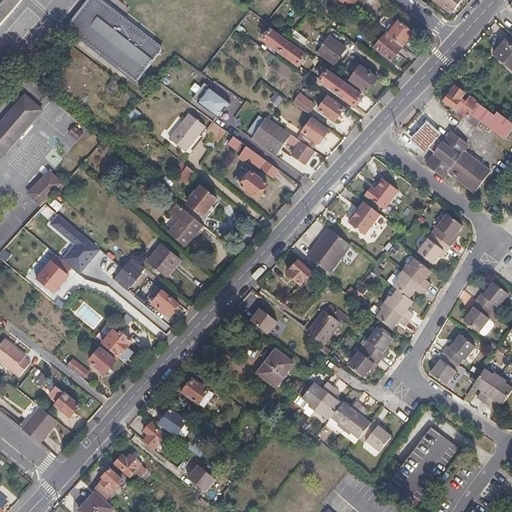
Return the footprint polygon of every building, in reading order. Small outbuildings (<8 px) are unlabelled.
[(0,0),(0,24),(21,0),(0,0)] [(164,46),(102,0),(87,0),(66,25),(136,83),(164,46)] [(430,0),(450,15),(461,0),(430,0)] [(398,22),(387,35),(402,48),(413,34),(398,22)] [(270,30),(262,40),(298,66),(306,56),(299,52),(300,51),(294,47),(294,48),(282,39),(282,38),(276,34),(276,35),(270,30)] [(374,48),(391,62),(401,49),(384,35),(374,48)] [(318,53),(333,65),(346,49),(330,37),(318,53)] [(511,46),(505,41),(494,55),(511,69),(511,46)] [(351,78),(349,80),(367,93),(377,80),(350,59),(342,71),(351,78)] [(326,72),(319,82),(355,108),(362,97),(355,93),(356,92),(351,88),(351,89),(338,80),(338,79),(333,76),(326,72)] [(349,80),(348,83),(365,95),(367,93),(349,80)] [(454,82),(441,100),(478,125),(480,121),(506,138),(511,128),(511,119),(497,109),(496,110),(454,82)] [(232,103),(204,84),(193,100),(221,119),(232,103)] [(317,104),(300,93),(293,103),(310,115),(317,104)] [(0,159),(37,117),(33,113),(38,107),(25,95),(0,123),(0,159)] [(327,97),(318,110),(334,123),(344,109),(327,97)] [(468,142),(430,111),(405,142),(482,201),(511,162),(511,160),(476,134),(468,142)] [(169,139),(185,151),(205,126),(189,114),(169,139)] [(297,140),(266,118),(252,138),(276,155),(286,141),(296,148),(292,154),(306,164),(315,152),(310,148),(297,140)] [(312,119),(297,140),(310,148),(314,141),(318,145),(328,130),(312,119)] [(226,131),(213,122),(206,132),(211,135),(209,138),(216,144),(226,131)] [(235,149),(241,142),(234,137),(228,144),(235,149)] [(274,178),(279,170),(246,146),(238,158),(244,162),(246,159),(274,178)] [(194,173),(188,167),(178,179),(185,184),(194,173)] [(62,184),(49,172),(28,194),(41,206),(44,203),(62,184)] [(251,172),(240,187),(257,200),(268,185),(251,172)] [(372,187),(366,195),(385,209),(399,190),(383,179),(376,190),(372,187)] [(203,217),(217,200),(200,186),(187,204),(203,217)] [(23,227),(57,256),(67,244),(48,225),(58,215),(44,203),(23,227)] [(381,215),(365,203),(351,223),(366,234),(381,215)] [(200,223),(177,204),(169,213),(179,221),(169,233),(185,247),(197,233),(193,231),(200,223)] [(100,249),(58,215),(48,225),(67,244),(57,256),(73,268),(80,274),(100,249)] [(462,227),(451,217),(447,215),(437,227),(439,229),(434,234),(451,247),(455,241),(453,239),(462,227)] [(193,231),(197,233),(203,226),(200,223),(193,231)] [(333,231),(329,229),(314,248),(318,251),(333,231)] [(318,251),(314,248),(308,256),(330,272),(351,245),(333,231),(318,251)] [(446,253),(451,247),(434,234),(430,240),(428,239),(418,252),(434,264),(444,251),(446,253)] [(147,261),(166,277),(181,260),(161,244),(147,261)] [(73,268),(57,256),(50,262),(65,274),(73,268)] [(402,271),(426,290),(431,283),(425,279),(431,271),(415,259),(409,267),(407,265),(402,271)] [(65,274),(50,262),(48,260),(33,278),(52,296),(68,277),(65,274)] [(287,273),(301,286),(306,281),(312,274),(298,261),(287,273)] [(129,263),(124,269),(118,276),(130,286),(141,273),(129,263)] [(421,296),(426,290),(402,271),(397,277),(399,279),(393,287),(397,290),(409,299),(415,291),(421,296)] [(481,294),(476,301),(491,312),(496,306),(498,308),(508,295),(493,283),(483,295),(481,294)] [(173,312),(180,304),(157,286),(147,299),(152,303),(170,318),(174,313),(173,312)] [(385,302),(409,320),(414,314),(408,310),(414,302),(409,299),(397,290),(391,297),(390,296),(385,302)] [(491,312),(476,301),(472,306),(473,307),(463,320),(479,332),(489,319),(487,318),(491,312)] [(376,317),(393,329),(398,322),(404,326),(409,320),(385,302),(380,308),(382,310),(376,317)] [(318,342),(321,344),(337,321),(320,309),(304,332),(318,342)] [(277,323),(259,310),(251,322),(268,335),(277,323)] [(132,321),(125,315),(119,321),(126,326),(132,321)] [(494,323),(489,319),(479,332),(483,336),(486,336),(494,325),(494,323)] [(365,348),(381,360),(385,355),(383,353),(393,339),(378,327),(367,341),(369,343),(365,348)] [(113,330),(101,343),(119,358),(132,342),(120,332),(118,334),(113,330)] [(447,347),(442,352),(458,365),(462,359),(464,361),(475,347),(459,335),(449,349),(447,347)] [(5,340),(0,346),(0,361),(19,376),(30,362),(24,357),(25,356),(5,340)] [(321,344),(318,342),(313,349),(325,359),(331,352),(321,344)] [(106,374),(116,361),(100,348),(89,361),(106,374)] [(377,366),(381,360),(365,348),(360,353),(359,352),(348,365),(364,377),(374,364),(377,366)] [(276,387),(295,364),(275,349),(257,373),(276,387)] [(458,365),(442,352),(438,358),(441,360),(430,373),(445,385),(456,372),(454,370),(458,365)] [(89,372),(73,359),(67,366),(83,379),(89,372)] [(34,368),(30,373),(44,385),(48,379),(34,368)] [(477,379),(473,386),(481,391),(476,398),(483,402),(500,377),(494,372),(492,374),(484,369),(477,379)] [(198,404),(212,386),(196,374),(193,378),(182,393),(198,404)] [(500,377),(483,402),(489,406),(493,400),(501,405),(511,389),(511,388),(504,383),(506,381),(500,377)] [(297,379),(291,388),(296,392),(302,383),(297,379)] [(314,411),(333,386),(327,382),(323,388),(315,382),(302,399),(310,404),(308,407),(314,411)] [(331,418),(343,403),(335,397),(340,391),(333,386),(314,411),(321,416),(322,414),(330,420),(331,418)] [(55,405),(70,417),(80,406),(55,387),(48,395),(57,402),(55,405)] [(344,431),(363,406),(356,401),(352,407),(344,401),(343,403),(331,418),(339,423),(337,426),(344,431)] [(362,435),(372,423),(364,417),(369,411),(363,406),(344,431),(341,435),(355,445),(362,435)] [(40,407),(23,429),(40,444),(58,421),(40,407)] [(157,428),(167,436),(168,434),(170,431),(177,436),(187,422),(170,410),(157,428)] [(380,423),(374,419),(372,423),(362,435),(367,440),(366,442),(380,453),(393,436),(378,425),(380,423)] [(157,428),(152,423),(144,431),(148,435),(144,440),(155,449),(167,436),(157,428)] [(385,488),(415,511),(439,480),(461,450),(430,427),(385,488)] [(189,449),(181,443),(177,448),(185,454),(189,449)] [(191,450),(200,457),(205,451),(195,444),(191,450)] [(122,455),(115,463),(130,477),(134,472),(139,477),(146,469),(141,465),(146,460),(135,451),(127,460),(122,455)] [(116,489),(127,477),(124,475),(125,473),(116,465),(104,478),(106,479),(94,492),(95,493),(105,502),(113,493),(111,491),(114,487),(116,489)] [(216,480),(196,466),(184,478),(204,494),(216,480)] [(79,511),(110,511),(113,509),(105,502),(95,493),(79,511)] [(0,511),(2,511),(3,511),(1,510),(9,501),(0,494),(0,511)] [(204,509),(209,504),(200,496),(196,502),(204,509)]
